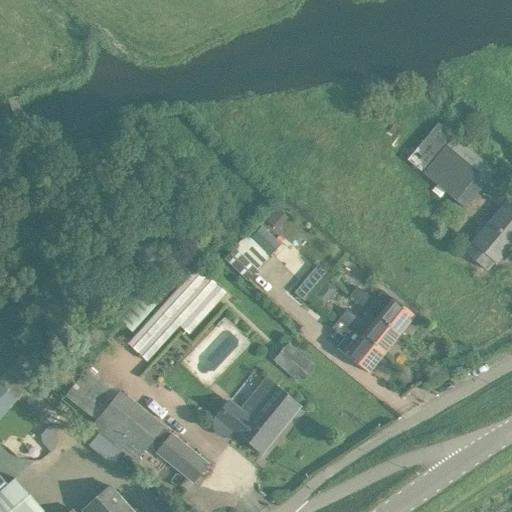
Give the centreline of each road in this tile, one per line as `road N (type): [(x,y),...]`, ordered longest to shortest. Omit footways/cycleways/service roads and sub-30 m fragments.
road 1 (unclassified): [(291,503),(383,434),(511,361)]
road 2 (unclassified): [(291,503),(315,502),(425,453),(453,465)]
